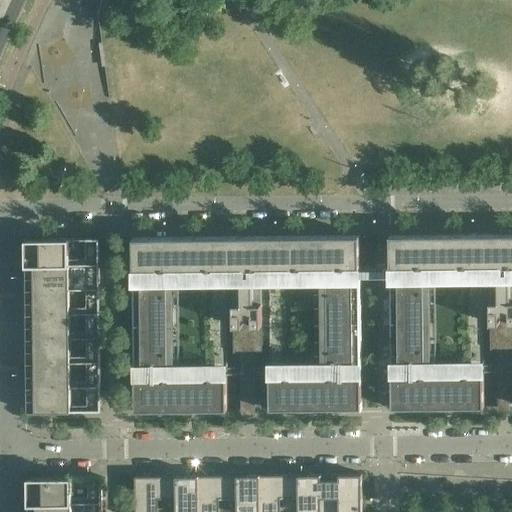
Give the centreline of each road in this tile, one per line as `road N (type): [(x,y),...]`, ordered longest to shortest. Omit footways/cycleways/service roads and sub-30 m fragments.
road 1 (unclassified): [(3,209),(511,198)]
road 2 (residential): [(376,445),(6,449)]
road 3 (residential): [(3,209),(6,449)]
road 4 (residential): [(376,445),(511,443)]
